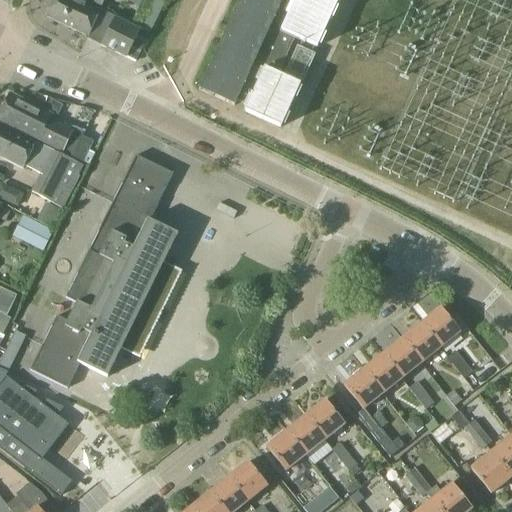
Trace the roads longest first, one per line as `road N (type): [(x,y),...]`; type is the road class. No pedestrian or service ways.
road 1 (residential): [(344,211),(0,47)]
road 2 (residential): [(120,511),(326,347)]
road 3 (residential): [(326,347),(304,315),(344,211)]
road 4 (residential): [(326,347),(432,252)]
